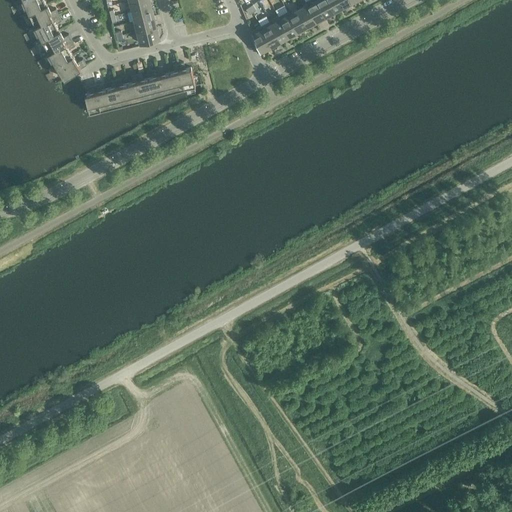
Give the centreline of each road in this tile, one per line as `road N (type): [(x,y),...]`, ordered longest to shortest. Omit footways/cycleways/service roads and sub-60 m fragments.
road 1 (tertiary): [(0,443),(511,165)]
road 2 (tertiary): [(0,211),(54,192),(262,78)]
road 3 (tertiary): [(262,78),(406,0)]
road 4 (residential): [(75,0),(108,58),(173,44)]
